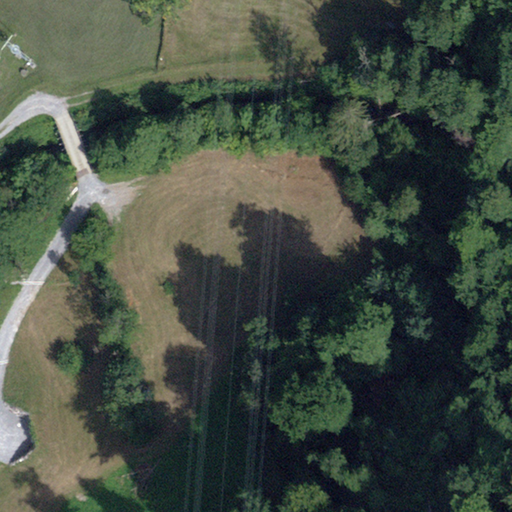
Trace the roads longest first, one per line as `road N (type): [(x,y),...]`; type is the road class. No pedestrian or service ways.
road 1 (track): [(0,359),(41,273),(86,216),(80,163)]
road 2 (track): [(0,130),(37,104),(52,104),(65,114),(80,163)]
